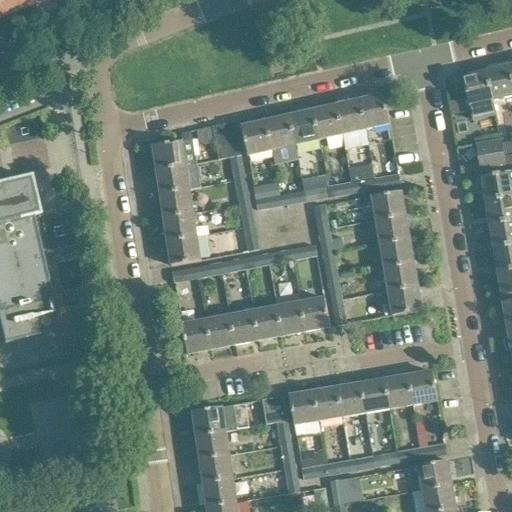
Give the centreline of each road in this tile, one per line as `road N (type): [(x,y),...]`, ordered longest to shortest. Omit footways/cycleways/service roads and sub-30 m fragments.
road 1 (residential): [(105,130),(425,63)]
road 2 (residential): [(471,345),(425,63)]
road 3 (residential): [(150,382),(105,130)]
road 4 (residential): [(471,345),(308,373),(269,362)]
road 5 (residential): [(497,490),(471,345)]
road 6 (residential): [(223,6),(109,49),(99,63)]
road 7 (residential): [(161,511),(146,417),(150,382)]
road 8 (residential): [(150,382),(269,362)]
